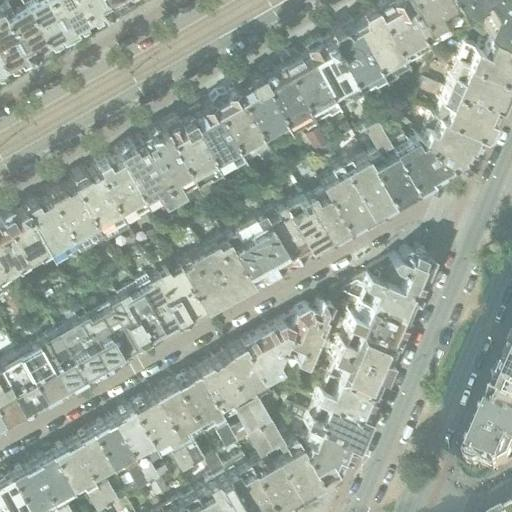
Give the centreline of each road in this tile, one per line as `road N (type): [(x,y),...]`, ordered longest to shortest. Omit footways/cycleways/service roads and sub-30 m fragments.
road 1 (residential): [(486,205),(417,208),(0,444)]
road 2 (tertiary): [(0,170),(300,0)]
road 3 (tertiary): [(486,205),(354,511)]
road 4 (tertiary): [(402,511),(511,255)]
road 5 (tertiary): [(223,0),(0,126)]
